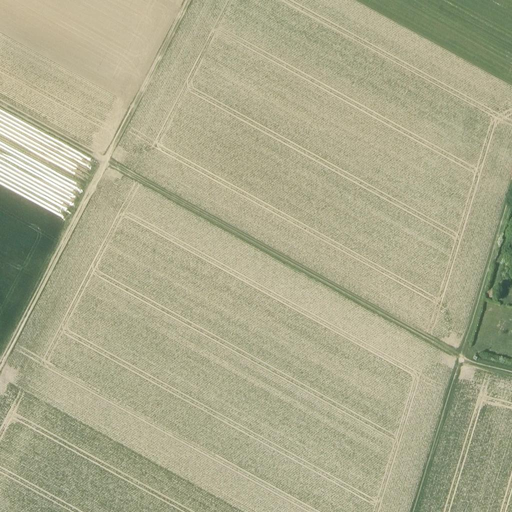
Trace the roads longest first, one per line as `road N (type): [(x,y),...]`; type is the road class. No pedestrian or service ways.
road 1 (track): [(0,105),(460,360),(511,374)]
road 2 (track): [(0,370),(195,0)]
road 3 (track): [(414,511),(511,193)]
